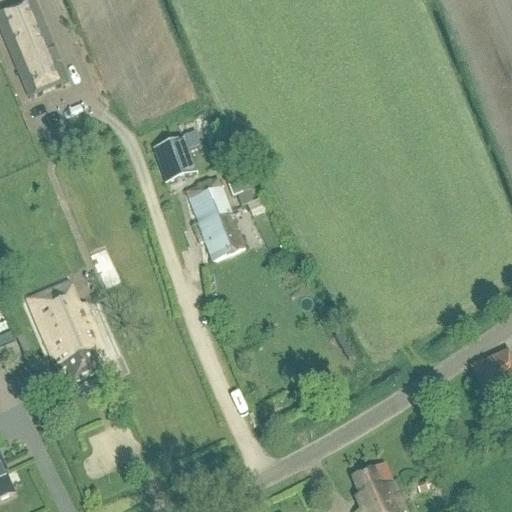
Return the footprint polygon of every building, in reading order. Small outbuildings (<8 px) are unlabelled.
[(33,2),(0,16),(0,34),(29,102),(68,86),(33,2)] [(195,177),(183,145),(155,155),(167,187),(195,177)] [(244,253),(217,183),(186,196),(207,247),(206,248),(213,266),(244,253)] [(293,272),(280,279),(291,299),(303,292),(293,272)] [(68,286),(66,287),(26,304),(57,377),(66,373),(72,388),(100,376),(93,358),(104,353),(85,308),(79,311),(68,286)] [(475,372),(490,409),(511,400),(511,356),(475,372)] [(0,463),(0,504),(13,498),(3,476),(0,469),(0,468),(2,468),(0,463)] [(404,511),(394,485),(393,486),(384,468),(351,482),(359,501),(355,502),(359,511),(404,511)]
